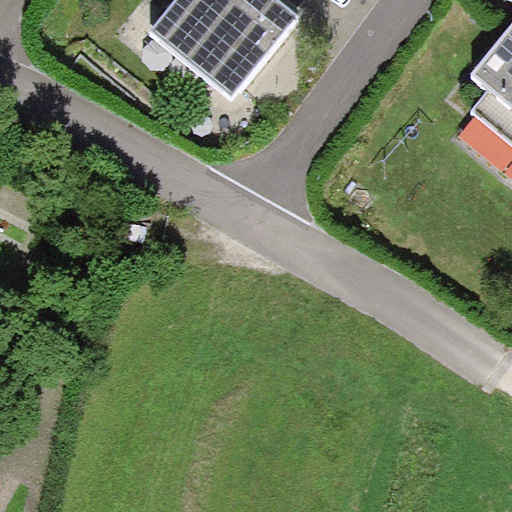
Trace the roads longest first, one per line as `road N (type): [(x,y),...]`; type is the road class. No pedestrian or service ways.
road 1 (residential): [(251,224),(501,373)]
road 2 (residential): [(0,88),(251,224)]
road 3 (residential): [(251,224),(281,168),(406,0)]
